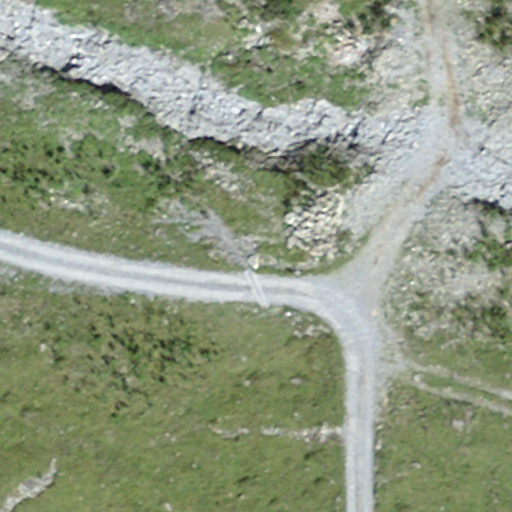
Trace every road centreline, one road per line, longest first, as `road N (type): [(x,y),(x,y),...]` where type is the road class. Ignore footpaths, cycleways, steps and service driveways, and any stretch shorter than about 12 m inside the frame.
road 1 (track): [(0,241),(203,288),(291,288),(339,301)]
road 2 (track): [(429,0),(447,76),(432,154),(414,201),(339,301)]
road 3 (track): [(339,301),(357,328),(359,511)]
